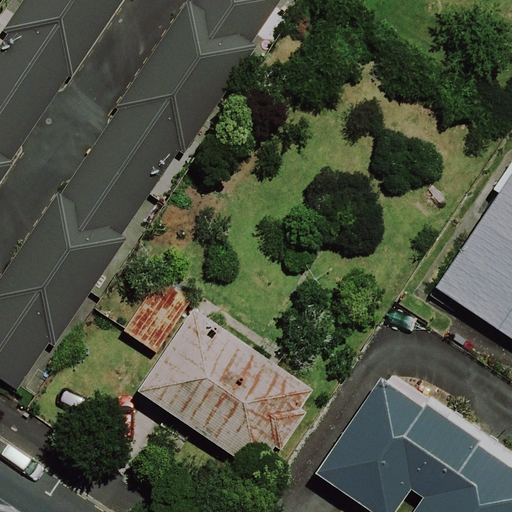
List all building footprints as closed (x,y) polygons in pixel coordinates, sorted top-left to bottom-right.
[(25,0),(0,37),(0,179),(121,0),(25,0)] [(267,0),(186,0),(0,273),(0,387),(15,398),(281,9),(267,0)] [(511,176),(438,284),(511,334),(511,176)] [(315,388),(143,274),(107,329),(152,360),(130,393),(255,477),(315,388)] [(511,511),(511,503),(378,404),(310,495),(332,511),(511,511)]
